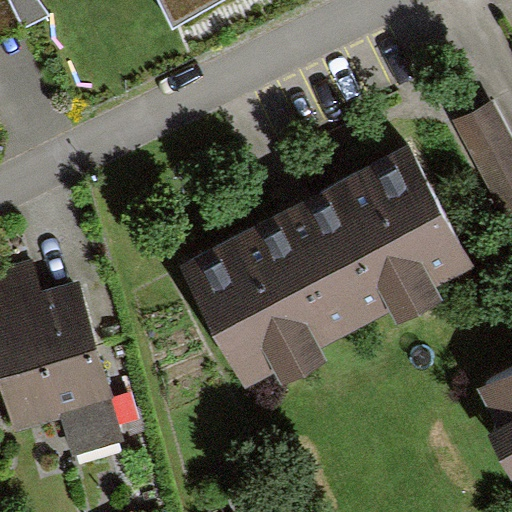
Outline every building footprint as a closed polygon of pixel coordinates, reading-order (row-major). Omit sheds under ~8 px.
[(0,0),(0,41),(25,34),(14,0),(0,0)] [(21,0),(34,27),(58,16),(49,0),(21,0)] [(157,0),(176,36),(240,0),(157,0)] [(209,261),(264,373),(471,273),(417,161),(209,261)] [(2,313),(30,411),(125,384),(97,286),(2,313)] [(511,377),(483,392),(511,445),(511,377)]
